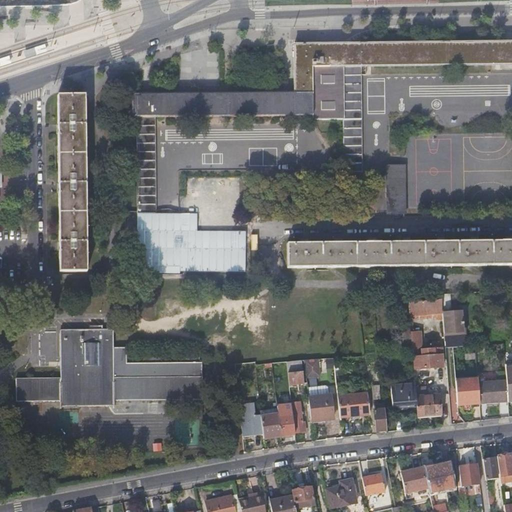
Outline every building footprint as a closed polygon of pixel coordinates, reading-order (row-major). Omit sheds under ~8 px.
[(137,212),(154,212),(154,115),(312,114),(312,119),(342,119),(342,171),(361,171),(360,65),(511,63),(511,41),(295,43),(296,92),(131,93),(131,115),(136,115),(137,212)] [(119,81),(110,81),(110,92),(119,92),(119,81)] [(84,95),(57,96),(58,272),(86,271),(84,95)] [(404,165),(386,165),(387,214),(405,213),(404,165)] [(154,212),(137,212),(137,274),(181,273),(180,212),(154,212)] [(300,242),(285,243),(286,266),(511,263),(511,239),(507,240),(507,238),(501,239),(501,240),(473,240),(473,239),(468,239),(468,241),(440,241),(440,239),(434,239),(434,241),(407,241),(407,240),(400,240),(401,241),(373,242),(373,240),(367,240),(367,242),(340,242),(340,241),(334,241),(334,242),(306,242),(306,241),(300,241),(300,242)] [(452,313),(450,293),(441,294),(441,299),(442,312),(444,341),(463,339),(461,312),(452,313)] [(442,312),(441,299),(408,301),(409,315),(442,312)] [(59,378),(15,378),(15,400),(202,399),(201,376),(201,361),(198,361),(198,351),(179,352),(179,361),(160,362),(160,352),(141,352),(141,362),(126,362),(125,346),(112,346),(112,329),(101,329),(101,324),(93,324),(93,329),(58,329),(59,378)] [(410,334),(410,326),(401,327),(403,347),(411,347),(411,345),(410,334)] [(411,345),(411,347),(412,352),(412,357),(413,357),(414,368),(443,365),(441,347),(434,347),(435,355),(425,355),(425,353),(423,353),(421,333),(410,334),(411,345)] [(320,376),(318,358),(304,359),(306,377),(320,376)] [(303,382),(301,360),(286,361),(288,384),(303,382)] [(508,400),(507,380),(478,382),(480,401),(487,400),(487,402),(508,400)] [(369,413),(367,393),(346,395),(345,381),(336,382),(340,419),(359,417),(359,414),(369,413)] [(415,396),(414,381),(390,383),(392,407),(416,405),(415,396)] [(386,429),(384,409),(378,409),(377,398),(380,398),(379,383),(371,384),(376,430),(386,429)] [(330,394),(308,397),(311,423),(322,421),(321,420),(333,418),(330,394)] [(415,396),(416,405),(417,417),(440,415),(438,394),(415,396)] [(300,401),(292,402),(296,431),(306,430),(305,421),(302,421),(300,401)] [(291,405),(277,406),(278,416),(280,435),(295,433),(291,405)] [(240,410),(242,434),(263,432),(261,418),(261,415),(252,416),(251,409),(240,410)] [(263,432),(264,437),(280,435),(278,416),(261,418),(263,432)] [(511,471),(509,454),(495,456),(499,475),(511,473),(511,471)] [(492,458),(481,459),(485,479),(495,477),(492,458)] [(449,462),(422,467),(426,487),(428,492),(454,487),(449,462)] [(461,484),(478,483),(476,463),(458,465),(461,484)] [(426,487),(422,467),(399,472),(403,492),(426,487)] [(360,476),(364,494),(384,490),(380,473),(360,476)] [(340,486),(326,489),(330,507),(355,502),(350,479),(339,481),(340,486)] [(290,491),(291,494),(293,503),(294,509),(315,505),(311,486),(290,491)] [(240,511),(238,499),(237,493),(230,495),(233,511),(240,511)] [(265,511),(261,494),(238,499),(240,511),(265,511)] [(291,494),(268,499),(270,511),(294,511),(294,509),(293,503),(291,494)] [(432,511),(445,511),(445,510),(437,511),(436,505),(433,505),(431,494),(428,495),(432,511)] [(233,511),(230,495),(205,501),(207,511),(233,511)] [(161,508),(159,498),(153,500),(155,510),(161,508)] [(175,511),(173,501),(166,503),(167,511),(175,511)]
